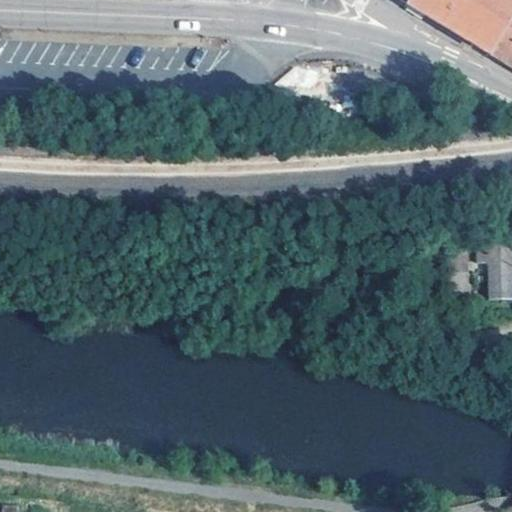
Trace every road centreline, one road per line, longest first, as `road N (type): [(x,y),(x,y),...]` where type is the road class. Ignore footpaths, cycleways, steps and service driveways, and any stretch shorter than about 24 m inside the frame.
road 1 (secondary): [(210,19),(0,10)]
road 2 (secondary): [(408,53),(285,25)]
